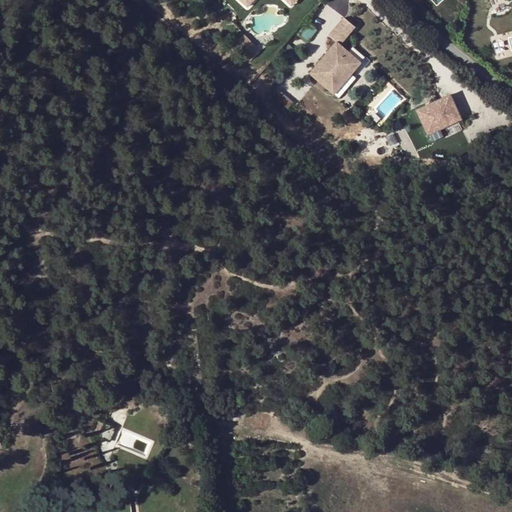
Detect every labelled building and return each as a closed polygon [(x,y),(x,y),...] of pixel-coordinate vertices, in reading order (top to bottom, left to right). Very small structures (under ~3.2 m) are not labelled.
[(237,0),(235,4),(254,15),(262,1),(260,0),(237,0)] [(337,34),(311,65),(335,85),(361,54),(340,36),(356,18),(345,9),(329,27),(337,34)] [(246,34),(235,43),(249,59),(260,51),(246,34)] [(450,92),(416,107),(428,134),(462,119),(450,92)] [(97,420),(90,433),(98,437),(104,423),(97,420)] [(104,423),(98,437),(110,442),(116,428),(104,423)]
